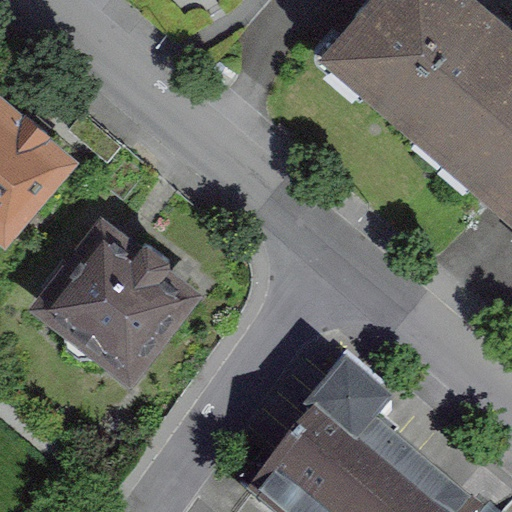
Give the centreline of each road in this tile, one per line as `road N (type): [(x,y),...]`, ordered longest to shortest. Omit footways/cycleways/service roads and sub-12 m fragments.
road 1 (residential): [(37,0),(338,248)]
road 2 (residential): [(147,511),(338,248)]
road 3 (residential): [(338,248),(511,411)]
